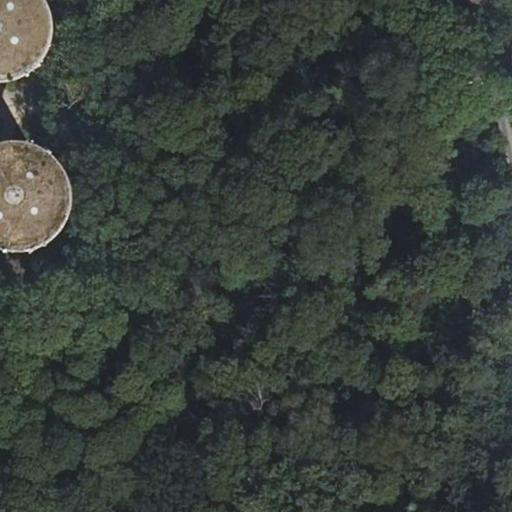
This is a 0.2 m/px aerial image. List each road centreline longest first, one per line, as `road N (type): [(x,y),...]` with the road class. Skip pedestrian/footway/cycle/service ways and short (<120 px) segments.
road 1 (motorway): [(134,0),(430,511)]
road 2 (motorway): [(511,279),(292,0)]
